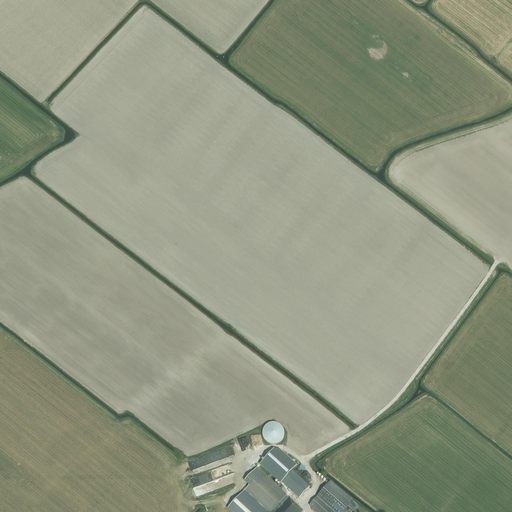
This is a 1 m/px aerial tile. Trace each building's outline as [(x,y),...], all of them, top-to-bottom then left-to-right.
[(263,430),(262,432),(262,434),(263,436),(263,438),(264,440),(266,442),(267,443),(269,444),(270,444),(272,445),(274,445),(276,444),(278,444),(280,443),(281,441),(282,440),(283,438),(284,436),(284,434),(284,432),(284,430),(282,428),(281,426),(280,425),(278,424),(276,423),(274,423),(272,423),(270,423),(268,424),(266,425),(265,427),(263,429),(263,430)] [(190,460),(193,469),(208,464),(205,455),(190,460)] [(229,470),(233,469),(232,464),(221,467),(221,470),(224,469),(225,472),(229,471),(229,470)] [(244,482),(249,486),(230,507),(235,511),(302,511),(303,511),(289,498),(286,495),(257,468),(244,482)] [(215,470),(191,477),(194,487),(193,488),(197,497),(204,495),(201,485),(211,481),(212,485),(213,489),(229,483),(227,476),(217,479),(215,470)] [(299,498),(309,487),(292,471),(282,482),(299,498)] [(358,507),(353,502),(330,483),(310,506),(316,511),(344,511),(348,508),(352,511),(357,511),(355,510),(358,507)]
